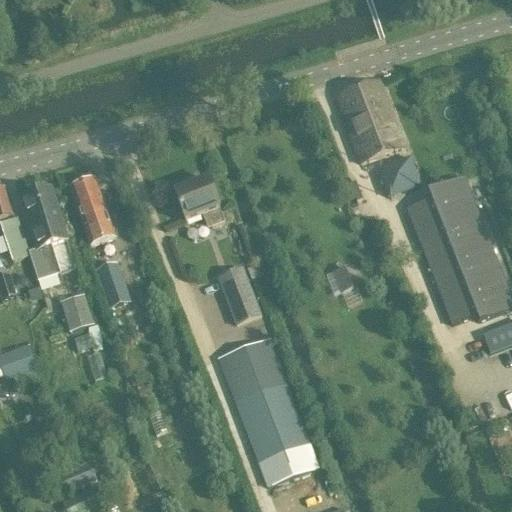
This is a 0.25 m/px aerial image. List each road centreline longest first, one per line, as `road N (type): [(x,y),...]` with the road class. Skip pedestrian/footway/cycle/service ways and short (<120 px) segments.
road 1 (tertiary): [(0,168),(511,21)]
road 2 (unclassified): [(0,89),(307,0)]
